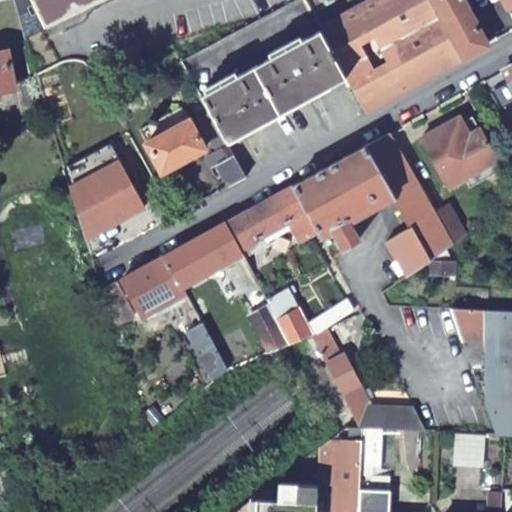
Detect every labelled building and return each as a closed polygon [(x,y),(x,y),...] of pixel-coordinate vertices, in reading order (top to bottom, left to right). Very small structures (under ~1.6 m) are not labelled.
[(432,0),(367,0),(319,26),(320,27),(346,75),(365,111),(464,56),(432,0)] [(432,0),(464,56),(486,44),(460,0),(432,0)] [(511,0),(501,0),(511,18),(511,0)] [(214,85),(200,92),(202,94),(209,106),(224,136),(226,141),(236,135),(319,90),(346,75),(320,27),(292,42),(290,39),(277,46),(279,50),(226,78),(225,74),(212,81),(214,85)] [(0,91),(15,88),(38,81),(36,73),(28,45),(8,53),(7,51),(0,52),(0,91)] [(209,106),(202,94),(190,101),(197,113),(209,106)] [(209,106),(197,113),(213,142),(224,136),(209,106)] [(447,186),(496,158),(479,128),(468,134),(458,117),(419,138),(447,186)] [(162,171),(204,148),(188,118),(146,142),(162,171)] [(387,132),(364,145),(392,195),(411,228),(429,259),(450,260),(445,247),(450,244),(435,218),(387,132)] [(222,173),(228,185),(245,176),(226,141),(224,136),(213,142),(217,151),(206,156),(216,176),(222,173)] [(353,151),(293,184),(318,229),(320,233),(333,226),(345,247),(347,247),(350,251),(360,245),(358,241),(360,240),(348,218),(381,200),(392,195),(364,145),(353,151)] [(293,184),(224,222),(239,249),(263,235),(266,240),(289,227),(297,240),(318,229),(293,184)] [(502,209),(511,202),(504,191),(494,198),(502,209)] [(451,208),(435,218),(450,244),(465,234),(451,208)] [(224,222),(164,255),(181,286),(241,252),(239,249),(224,222)] [(381,293),(382,292),(429,259),(411,228),(385,242),(399,264),(373,279),(381,293)] [(164,255),(122,278),(141,314),(184,291),(181,286),(164,255)] [(281,275),(287,287),(293,284),(304,278),(298,266),(281,275)] [(101,290),(101,291),(115,326),(131,317),(126,306),(128,304),(116,281),(101,290)] [(290,343),(311,334),(316,333),(326,327),(354,310),(348,299),(307,322),(291,293),(296,290),(293,284),(287,287),(266,299),(269,304),(290,343)] [(219,373),(227,370),(200,321),(197,323),(183,296),(170,303),(212,380),(219,373)] [(511,307),(448,303),(460,336),(468,359),(475,356),(482,357),(480,391),(494,431),(504,432),(511,432),(511,307)] [(268,352),(290,343),(269,304),(248,316),(268,352)] [(311,334),(332,370),(349,359),(343,354),(340,355),(326,327),(316,333),(311,334)] [(380,410),(349,359),(332,370),(363,422),(382,424),(429,427),(421,413),(380,410)] [(382,424),(363,422),(362,438),(381,440),(382,424)] [(483,434),(454,433),(452,462),(481,463),(483,434)] [(360,473),(362,438),(341,438),(334,511),(357,511),(359,488),(360,473)] [(360,473),(359,488),(396,490),(397,474),(360,473)] [(318,511),(320,484),(281,482),(280,498),(258,497),(257,511),(318,511)] [(509,511),(511,487),(501,487),(499,511),(509,511)] [(359,488),(357,511),(395,511),(396,490),(359,488)] [(257,511),(258,497),(251,497),(230,511),(257,511)]
